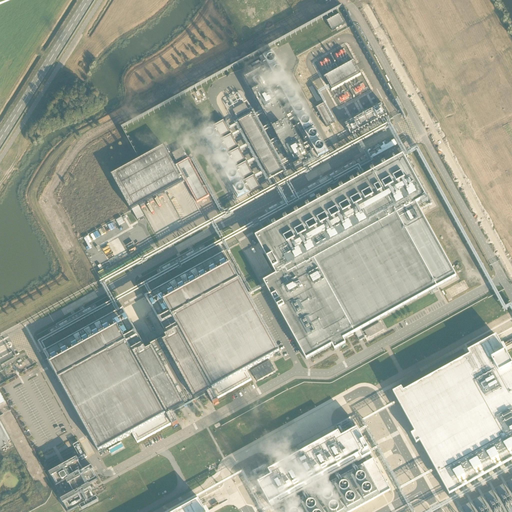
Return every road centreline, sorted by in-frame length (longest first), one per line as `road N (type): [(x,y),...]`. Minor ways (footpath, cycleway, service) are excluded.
road 1 (unclassified): [(0,160),(100,0)]
road 2 (trunk): [(87,0),(0,139)]
road 3 (unknown): [(267,199),(214,101),(216,91),(239,79)]
